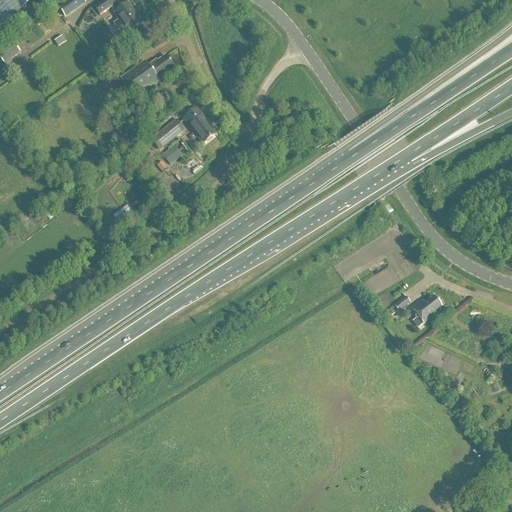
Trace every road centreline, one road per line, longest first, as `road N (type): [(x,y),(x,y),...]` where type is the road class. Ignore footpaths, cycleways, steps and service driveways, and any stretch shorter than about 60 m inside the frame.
road 1 (trunk): [(0,422),(404,157)]
road 2 (trunk): [(349,159),(0,394)]
road 3 (unclassified): [(0,333),(194,203),(230,169),(247,131)]
road 4 (tertiary): [(511,285),(461,264),(430,236),(304,49)]
road 5 (trunk): [(511,31),(349,159)]
road 6 (trunk): [(511,50),(349,159)]
road 7 (unclassified): [(185,0),(179,15),(206,86),(247,131)]
road 8 (trunk): [(404,157),(511,86)]
